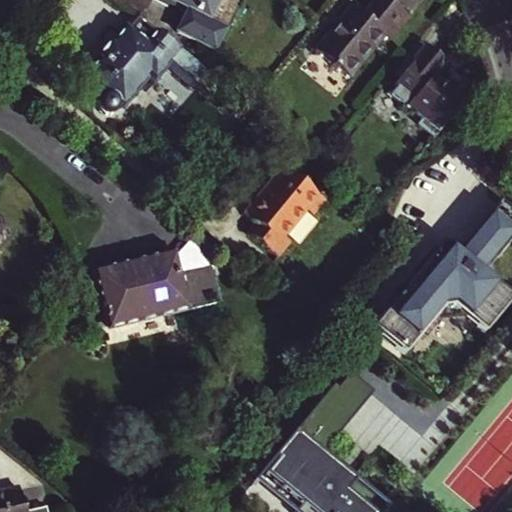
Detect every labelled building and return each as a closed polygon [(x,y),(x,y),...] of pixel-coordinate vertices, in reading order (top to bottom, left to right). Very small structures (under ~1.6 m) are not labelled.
[(181,0),(209,15),(217,0),(181,0)] [(335,71),(400,11),(386,0),(376,0),(363,15),(352,6),(314,51),(331,65),(330,66),(335,71)] [(204,72),(136,17),(112,45),(106,40),(91,58),(98,63),(84,79),(105,97),(102,98),(99,100),(98,102),(96,105),(96,108),(97,111),(98,114),(100,116),(103,117),(106,118),(109,118),(112,117),(114,115),(116,113),(117,110),(117,107),(120,109),(147,77),(153,82),(167,65),(191,86),(204,72)] [(420,127),(434,138),(460,106),(458,103),(461,99),(449,89),(446,93),(432,81),(445,66),(426,49),(388,95),(407,111),(410,110),(425,122),(420,127)] [(244,229),(273,253),(286,238),(280,233),(303,205),(308,210),(320,197),(284,167),(278,174),(274,171),(241,211),(252,220),(244,229)] [(511,211),(501,202),(470,239),(495,259),(511,239),(511,211)] [(394,230),(373,212),(369,208),(360,218),(386,240),(394,230)] [(486,270),(495,259),(470,239),(463,251),(486,270)] [(444,244),(374,328),(405,354),(445,306),(453,306),(484,332),(511,300),(482,275),(486,270),(463,251),(459,256),(444,244)] [(117,334),(227,310),(219,273),(188,279),(184,261),(119,275),(107,286),(114,317),(112,318),(114,325),(115,324),(117,334)] [(352,374),(339,389),(359,405),(329,441),(326,439),(317,450),(354,480),(357,477),(326,451),(375,394),(352,374)] [(359,405),(335,386),(274,459),(277,462),(265,476),(301,506),(295,511),(407,511),(389,496),(382,504),(317,450),(326,439),(329,441),(359,405)] [(237,413),(255,428),(263,419),(244,403),(237,413)] [(255,428),(237,413),(227,424),(235,431),(232,435),(242,444),(255,428)] [(161,475),(193,502),(202,491),(170,464),(161,475)] [(0,511),(23,511),(17,486),(0,489),(0,511)]
